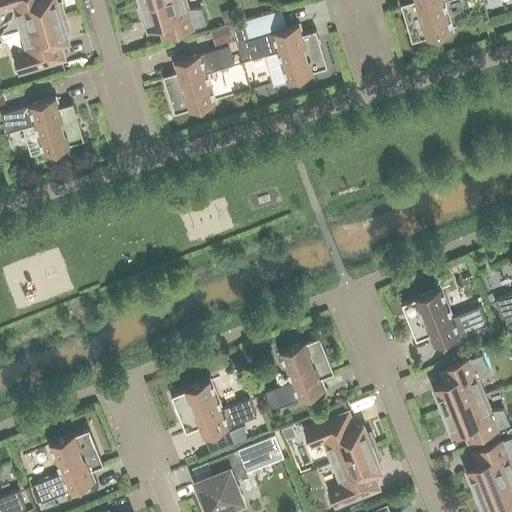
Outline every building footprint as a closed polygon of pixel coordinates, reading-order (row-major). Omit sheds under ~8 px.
[(0,0),(0,9),(0,11),(13,7),(20,29),(65,16),(61,2),(57,3),(56,0),(0,0)] [(155,0),(141,4),(146,20),(150,19),(153,27),(164,23),(167,35),(163,36),(163,37),(206,25),(201,8),(187,8),(184,0),(155,0)] [(414,0),(415,0),(409,2),(412,9),(402,12),(411,42),(452,30),(443,1),(446,0),(414,0)] [(231,9),(222,12),(225,23),(234,20),(231,9)] [(69,29),(65,16),(20,29),(27,51),(14,55),(19,73),(63,59),(63,58),(61,59),(56,44),(68,40),(65,30),(69,29)] [(231,24),(242,60),(249,58),(250,59),(278,51),(286,78),(286,80),(313,72),(327,67),(318,37),(316,30),(307,32),(301,34),(299,25),(299,24),(248,39),(243,21),(231,24)] [(228,25),(211,30),(215,46),(233,41),(228,25)] [(177,72),(172,73),(174,81),(165,83),(174,113),(215,101),(206,72),(234,64),(228,45),(174,61),(174,63),(177,72)] [(56,98),(55,97),(1,113),(6,132),(34,124),(43,153),(84,140),(75,111),(60,115),(55,99),(56,98)] [(511,260),(510,261),(511,262),(511,265),(511,292),(494,300),(502,318),(511,314),(511,260)] [(486,324),(479,306),(452,317),(441,289),(401,304),(413,334),(422,330),(424,337),(430,335),(433,344),(433,345),(486,324)] [(280,353),(280,354),(291,381),(264,392),(271,410),(324,389),(324,387),(323,387),(320,379),(325,377),(322,370),(331,366),(319,337),(280,353)] [(443,410),(483,394),(477,379),(488,370),(481,354),(440,371),(440,372),(445,370),(449,381),(439,386),(442,393),(437,395),(443,410)] [(221,409),(210,381),(171,396),(182,425),(191,422),(194,429),(199,427),(203,436),(202,436),(203,437),(256,416),(248,398),(221,409)] [(490,410),(483,394),(443,410),(449,426),(454,424),(457,431),(467,427),(472,438),(467,440),(468,441),(509,425),(503,409),(490,410)] [(332,462),(375,445),(370,432),(367,433),(363,424),(351,428),(346,414),(348,413),(347,412),(304,429),(311,446),(323,441),(332,462)] [(292,425),(282,429),(285,439),(295,435),(292,425)] [(244,426),(230,432),(235,443),(248,437),(244,426)] [(61,473),(34,483),(41,502),(94,481),(93,479),(89,471),(95,469),(92,461),(101,458),(89,429),(50,445),(61,473)] [(274,435),(237,449),(246,471),(282,457),(274,435)] [(470,477),(476,492),(511,477),(511,465),(510,460),(511,458),(511,436),(473,453),(473,454),(478,452),(482,463),(471,467),(474,475),(470,477)] [(381,458),(375,445),(332,462),(341,484),(328,489),(335,506),(378,489),(378,488),(375,489),(370,474),(381,470),(377,460),(381,458)] [(208,511),(214,511),(218,510),(219,511),(232,511),(234,509),(233,504),(242,501),(233,477),(245,472),(246,474),(247,474),(246,471),(237,449),(207,461),(208,462),(211,461),(216,473),(196,481),(208,511)] [(511,511),(511,477),(476,492),(482,507),(487,505),(489,511),(492,511),(500,509),(501,511),(511,511)] [(0,511),(15,511),(25,508),(18,490),(0,496),(0,511)]
